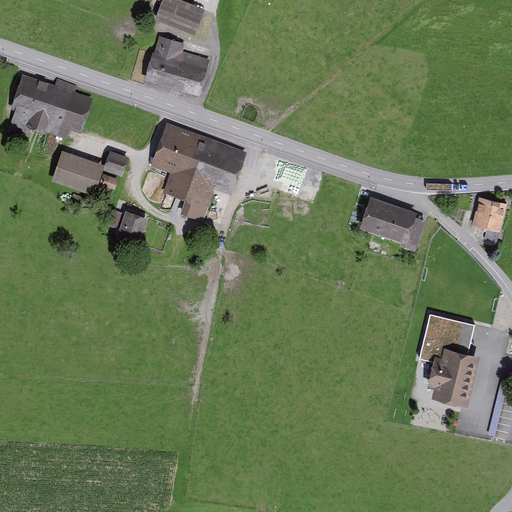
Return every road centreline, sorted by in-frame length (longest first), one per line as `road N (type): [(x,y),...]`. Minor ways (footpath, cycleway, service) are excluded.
road 1 (secondary): [(0,45),(373,175)]
road 2 (unknown): [(257,134),(234,189),(203,215),(157,205),(130,150),(81,132),(62,142)]
road 3 (residential): [(373,175),(449,225),(511,293)]
road 4 (secondary): [(373,175),(410,183),(511,180)]
